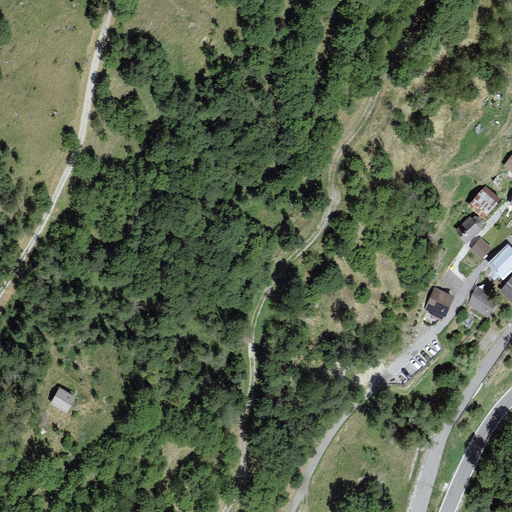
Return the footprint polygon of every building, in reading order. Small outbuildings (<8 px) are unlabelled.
[(485,186),(469,205),(483,217),(499,198),(485,186)] [(470,217),(457,230),(467,241),(481,228),(483,224),(483,220),(479,216),(474,215),(470,217)] [(481,238),(472,249),(483,258),(492,247),(481,238)] [(511,248),(508,245),(489,264),(503,278),(511,269),(511,248)] [(511,276),(501,290),(511,299),(511,276)] [(453,295),(434,287),(424,308),(431,312),(430,315),(442,320),(453,295)] [(498,298),(477,287),(468,304),(488,316),(498,298)] [(66,410),(74,396),(60,389),(52,403),(66,410)]
